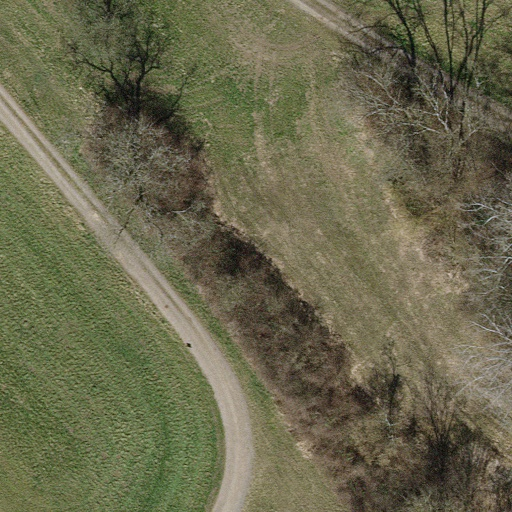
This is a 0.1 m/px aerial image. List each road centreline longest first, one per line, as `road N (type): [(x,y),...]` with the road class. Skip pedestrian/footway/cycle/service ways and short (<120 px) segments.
road 1 (track): [(225,511),(241,443),(214,361),(0,107)]
road 2 (track): [(306,0),(511,123)]
